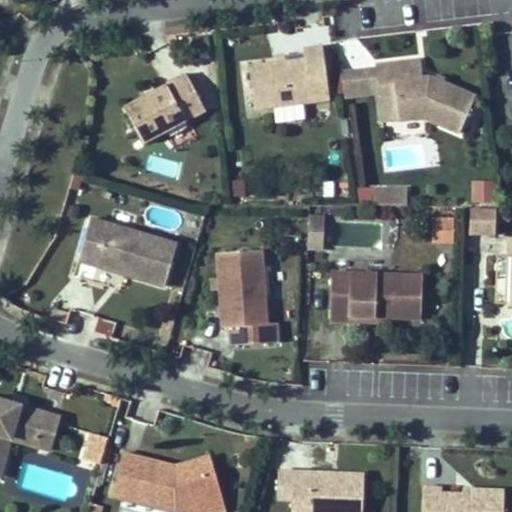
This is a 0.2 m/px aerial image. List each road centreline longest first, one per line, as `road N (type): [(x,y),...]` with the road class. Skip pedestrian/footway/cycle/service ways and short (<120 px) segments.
road 1 (residential): [(511,414),(281,404),(4,325),(0,316)]
road 2 (residential): [(0,179),(42,36),(115,13),(215,0)]
